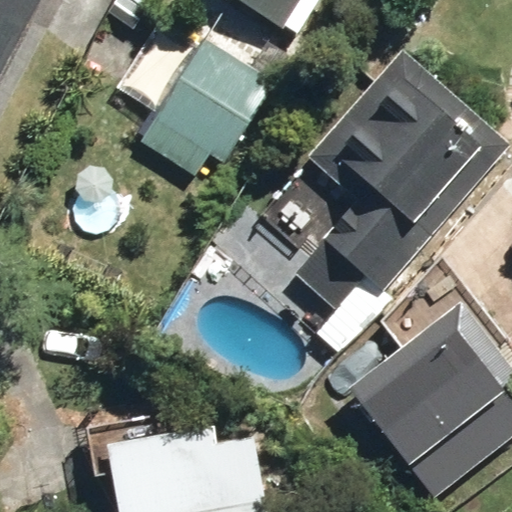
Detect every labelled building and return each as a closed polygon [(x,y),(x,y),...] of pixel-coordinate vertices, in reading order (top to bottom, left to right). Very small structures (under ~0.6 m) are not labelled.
[(297,16),(311,25),(326,0),(260,0),(294,21),(297,16)] [(183,113),(239,152),(252,132),(264,140),(316,66),(248,19),(183,113)] [(305,260),(348,301),(378,267),(396,282),(511,155),(511,131),(412,40),(316,145),(366,191),(305,260)] [(370,381),(431,459),(511,395),(511,322),(488,291),(370,381)] [(120,433),(132,511),(287,511),(270,407),(120,433)]
